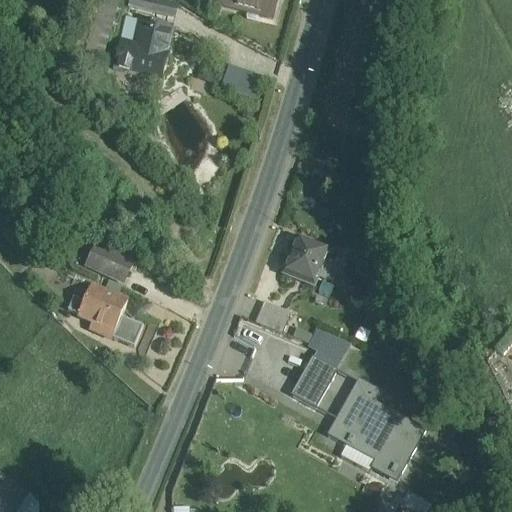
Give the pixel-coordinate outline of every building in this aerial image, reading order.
[(119,0),(95,0),(91,17),(98,19),(84,71),(87,71),(91,57),(103,61),(119,0)] [(158,14),(161,0),(159,0),(131,0),(129,7),(158,14)] [(161,0),(158,14),(173,17),(176,4),(161,0)] [(278,0),(216,0),(216,5),(273,20),(278,0)] [(173,29),(139,21),(134,44),(121,41),(114,70),(160,83),(164,67),(165,67),(168,56),(166,56),(173,29)] [(258,101),(265,78),(226,65),(219,89),(258,101)] [(329,255),(298,243),(284,280),(315,292),(318,283),(323,285),(331,265),(326,263),(329,255)] [(132,272),(103,258),(96,273),(125,287),(132,272)] [(60,272),(53,281),(59,287),(67,278),(60,272)] [(124,291),(110,285),(105,296),(119,302),(124,291)] [(105,296),(91,290),(85,305),(79,319),(79,320),(94,326),(91,333),(134,351),(144,330),(122,320),(128,306),(119,302),(105,296)] [(85,305),(74,300),(68,314),(79,319),(85,305)] [(290,317),(264,308),(255,329),(281,339),(290,317)] [(511,348),(508,345),(501,353),(509,359),(511,354),(511,348)] [(509,359),(501,353),(496,361),(503,367),(509,359)] [(313,365),(293,402),(315,414),(336,377),(313,365)] [(425,436),(373,408),(379,397),(360,387),(329,442),(349,453),(353,446),(396,470),(406,452),(414,456),(425,436)] [(0,509),(5,511),(39,511),(45,501),(0,474),(0,509)]
